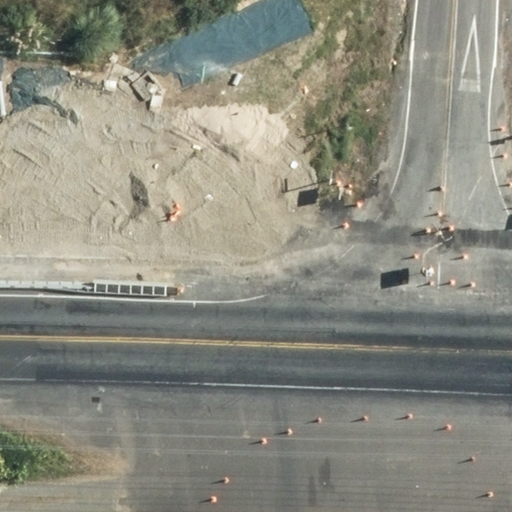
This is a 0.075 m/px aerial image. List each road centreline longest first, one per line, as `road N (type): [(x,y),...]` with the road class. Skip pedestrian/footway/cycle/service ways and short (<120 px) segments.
road 1 (primary): [(449,340),(0,325)]
road 2 (unclassified): [(461,0),(449,340)]
